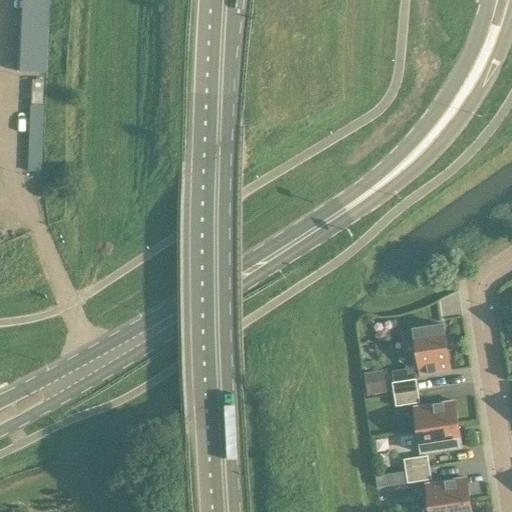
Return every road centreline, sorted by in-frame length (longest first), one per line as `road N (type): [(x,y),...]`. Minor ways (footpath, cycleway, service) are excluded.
road 1 (primary): [(226,511),(223,0)]
road 2 (primary): [(268,258),(321,236),(436,150),(474,100),(511,19)]
road 3 (primary): [(488,0),(463,65),(418,134),(268,258)]
road 4 (primary): [(0,417),(268,258)]
road 5 (residential): [(510,511),(476,292),(511,260)]
